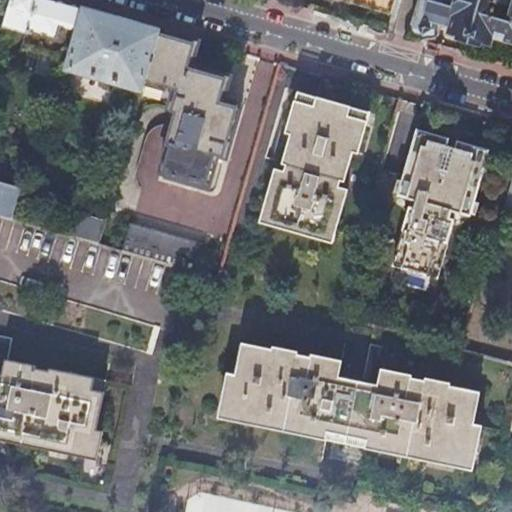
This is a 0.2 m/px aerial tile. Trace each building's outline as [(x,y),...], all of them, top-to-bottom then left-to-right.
[(59,0),(11,0),(4,27),(27,34),(22,49),(69,62),(85,7),(59,0)] [(511,0),(418,0),(407,38),(427,44),(434,37),(437,27),(434,20),(490,36),(490,34),(511,40),(511,0)] [(139,23),(85,7),(69,62),(67,70),(141,91),(159,29),(139,23)] [(192,64),(199,40),(159,29),(141,91),(135,113),(139,111),(144,108),(150,106),(156,106),(177,112),(160,172),(209,187),(218,155),(226,158),(242,104),(223,99),(230,75),(192,64)] [(286,131),(295,133),(305,136),(315,103),(296,97),(286,131)] [(305,136),(295,133),(285,171),(276,168),(263,213),(282,219),(281,220),(314,230),(315,228),(334,234),(346,189),(338,186),(349,148),(358,151),(364,129),(345,123),(348,114),(315,103),(305,136)] [(417,194),(399,261),(434,271),(453,203),(471,209),(488,148),(472,144),(472,146),(432,135),(433,132),(417,128),(399,189),(417,194)] [(19,187),(0,181),(0,214),(11,218),(12,214),(19,187)] [(511,187),(502,222),(511,225),(511,187)] [(12,214),(11,218),(75,236),(76,234),(12,214)] [(76,234),(75,236),(98,243),(103,224),(81,217),(76,234)] [(130,223),(122,250),(195,271),(202,244),(130,223)] [(257,420),(328,434),(339,374),(342,361),(324,358),(323,361),(313,359),(313,356),(251,343),(245,375),(234,373),(228,410),(258,416),(257,420)] [(4,377),(0,395),(0,437),(65,451),(67,443),(92,448),(105,384),(63,376),(63,378),(50,376),(51,373),(34,370),(33,372),(22,370),(22,367),(7,364),(4,377)] [(379,382),(368,441),(439,455),(439,451),(469,457),(476,421),(467,419),(473,387),(411,375),(410,378),(400,375),(401,373),(382,369),(379,382)] [(339,374),(328,434),(368,441),(379,382),(339,374)]
